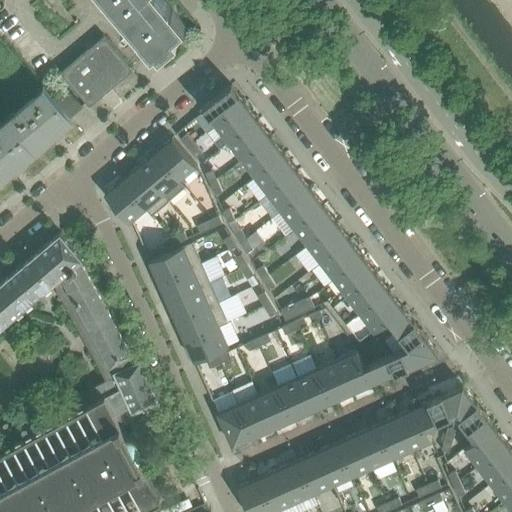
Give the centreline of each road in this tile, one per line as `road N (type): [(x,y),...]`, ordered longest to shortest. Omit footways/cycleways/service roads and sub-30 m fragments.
road 1 (residential): [(239,37),(485,354)]
road 2 (residential): [(68,183),(99,212),(215,475)]
road 3 (secondary): [(318,0),(511,251)]
road 4 (residential): [(215,475),(485,354)]
road 5 (secondary): [(511,190),(361,0)]
road 6 (residential): [(68,183),(239,37)]
